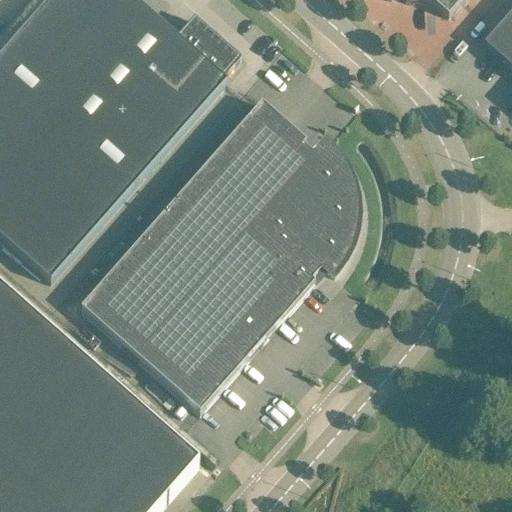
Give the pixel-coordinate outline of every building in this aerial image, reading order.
[(63,0),(55,0),(0,62),(0,243),(50,288),(227,88),(224,86),(241,66),(194,24),(177,44),(126,0),(87,0),(77,12),(63,0)] [(372,0),(411,7),(411,4),(432,8),(448,22),(467,0),(372,0)] [(511,17),(483,50),(511,75),(511,17)] [(328,156),(325,153),(316,163),(303,151),(306,148),(262,109),(81,315),(200,419),(315,289),(312,286),(323,273),(333,282),(337,278),(339,275),(341,272),(343,269),(345,265),(348,261),(349,258),(351,254),(353,249),(353,246),(354,243),(355,240),(356,236),(356,232),(357,228),(357,225),(357,223),(357,217),(356,213),(356,209),(355,205),(355,202),(354,198),(353,195),(352,192),(350,187),(347,181),(344,175),(341,170),(338,166),(336,164),(333,160),(331,158),(328,156)] [(163,511),(198,472),(0,296),(0,511),(163,511)]
